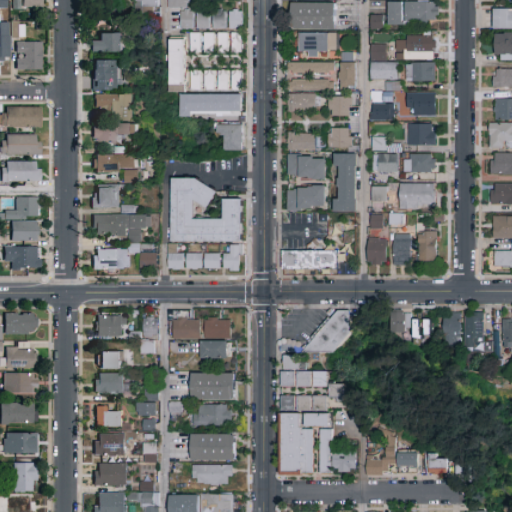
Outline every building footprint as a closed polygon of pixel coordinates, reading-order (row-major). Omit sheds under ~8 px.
[(13,9),(13,0),(41,0),(41,8),(13,9)] [(135,13),(135,0),(159,0),(159,13),(135,13)] [(188,0),(188,10),(194,10),(194,29),(180,29),(180,9),(169,9),(169,0),(188,0)] [(403,2),(403,25),(389,25),(389,2),(403,2)] [(405,21),(405,2),(438,2),(438,21),(405,21)] [(335,4),(335,29),(293,29),(293,4),(335,4)] [(229,29),(229,10),(243,10),(243,29),(229,29)] [(511,30),(494,30),(494,10),(511,10),(511,30)] [(197,29),(197,12),(226,12),(226,29),(197,29)] [(383,16),(383,30),(371,30),(371,16),(383,16)] [(100,33),(120,33),(120,53),(91,53),(91,42),(100,42),(100,33)] [(200,53),(191,53),(191,33),(200,33),(200,53)] [(214,53),(204,53),(204,33),(214,33),(214,53)] [(218,53),(218,33),(242,34),(242,53),(218,53)] [(336,33),(336,47),(328,47),(328,57),(299,57),(299,33),(336,33)] [(511,61),(496,61),(496,34),(511,34),(511,61)] [(396,59),(396,45),(405,45),(405,37),(434,37),(434,59),(396,59)] [(185,39),(185,90),(170,90),(170,39),(185,39)] [(40,42),(40,70),(15,70),(15,42),(40,42)] [(370,61),(370,46),(385,46),(385,61),(370,61)] [(120,61),(120,90),(92,90),(92,60),(120,61)] [(333,74),(288,74),(288,63),(333,63),(333,74)] [(355,90),(341,90),(341,63),(355,63),(355,90)] [(371,80),(371,63),(397,63),(397,80),(371,80)] [(434,64),(434,82),(405,82),(405,64),(434,64)] [(511,87),(494,87),(494,70),(511,70),(511,87)] [(214,90),(191,90),(191,71),(214,71),(214,90)] [(242,90),(218,90),(218,71),(242,71),(242,90)] [(329,90),(287,90),(287,80),(329,80),(329,90)] [(436,116),(414,116),(414,109),(406,109),(406,93),(436,93),(436,116)] [(315,94),(315,111),(288,111),(288,94),(315,94)] [(133,95),(133,121),(112,121),(112,111),(93,111),(93,95),(133,95)] [(180,95),(242,95),(241,116),(180,115),(180,95)] [(350,116),(329,116),(329,97),(350,97),(350,116)] [(511,99),(511,120),(496,120),(495,100),(511,99)] [(372,104),(394,104),(394,121),(372,121),(372,104)] [(0,109),(40,110),(40,127),(0,127),(0,109)] [(117,135),(117,144),(91,144),(91,124),(135,124),(135,135),(117,135)] [(436,146),(408,146),(408,124),(436,124),(436,146)] [(511,148),(490,148),(490,124),(511,124),(511,148)] [(241,151),(224,151),(224,135),(217,135),(217,125),(241,125),(241,151)] [(328,129),(350,129),(350,147),(328,147),(328,129)] [(315,151),(288,151),(288,134),(315,134),(315,151)] [(40,135),(40,155),(1,155),(1,135),(40,135)] [(388,137),(388,145),(397,145),(397,152),(372,152),(372,137),(388,137)] [(357,212),(336,212),(336,154),(357,154),(357,212)] [(373,154),(397,154),(397,173),(373,173),(373,154)] [(404,154),(434,154),(434,172),(404,172),(404,154)] [(511,154),(511,175),(490,175),(490,154),(511,154)] [(136,155),(136,183),(124,183),(124,173),(92,173),(92,155),(136,155)] [(324,156),(324,179),(288,179),(288,156),(324,156)] [(40,182),(1,182),(1,162),(40,162),(40,182)] [(172,242),(172,182),(214,182),(214,205),(195,205),(194,219),(224,219),(225,199),(243,200),(243,243),(172,242)] [(435,185),(435,210),(398,210),(398,185),(435,185)] [(511,204),(491,204),(491,185),(511,185),(511,204)] [(91,208),(91,187),(118,187),(118,208),(91,208)] [(325,187),(325,210),(287,210),(287,187),(325,187)] [(386,187),(386,202),(372,202),(372,187),(386,187)] [(38,197),(38,219),(4,219),(4,210),(15,210),(15,197),(38,197)] [(120,213),(137,214),(137,206),(120,205),(120,213)] [(129,235),(91,234),(92,214),(150,216),(149,228),(141,228),(141,244),(129,244),(129,235)] [(383,216),(383,229),(369,229),(369,216),(383,216)] [(511,238),(493,239),(493,217),(511,217),(511,238)] [(10,241),(10,220),(38,220),(38,241),(10,241)] [(420,262),(420,231),(437,231),(437,262),(420,262)] [(394,235),(411,235),(411,266),(394,266),(394,235)] [(386,265),(367,265),(367,238),(386,238),(386,265)] [(511,268),(494,268),(495,250),(511,251),(511,244),(511,268)] [(232,254),(232,245),(242,245),(242,272),(225,272),(225,254),(232,254)] [(4,246),(39,246),(39,268),(4,268),(4,246)] [(91,250),(129,250),(129,269),(91,269),(91,250)] [(142,269),(142,251),(158,251),(158,269),(142,269)] [(338,251),(338,270),(282,270),(282,251),(338,251)] [(169,269),(169,253),(203,253),(203,269),(169,269)] [(206,269),(206,253),(222,254),(221,270),(206,269)] [(411,313),(411,333),(391,333),(391,313),(411,313)] [(417,334),(417,313),(431,313),(431,334),(417,334)] [(35,314),(35,334),(4,334),(4,314),(35,314)] [(444,314),(462,314),(462,340),(444,340),(444,314)] [(482,347),(465,347),(465,314),(482,314),(482,347)] [(96,337),(96,316),(125,316),(125,337),(96,337)] [(144,339),(144,318),(159,318),(159,339),(144,339)] [(173,339),(173,318),(201,318),(201,339),(173,339)] [(206,339),(206,318),(232,318),(232,339),(206,339)] [(411,336),(418,336),(419,319),(412,318),(411,336)] [(511,319),(511,350),(503,350),(503,319),(511,319)] [(142,354),(142,341),(154,341),(154,354),(142,354)] [(201,341),(231,341),(231,359),(201,359),(201,341)] [(280,353),(280,344),(294,344),(304,353),(295,353),(280,353)] [(35,368),(3,368),(3,348),(35,348),(35,368)] [(94,368),(94,351),(122,351),(122,368),(94,368)] [(299,356),(300,372),(327,371),(327,387),(282,388),(281,356),(299,356)] [(37,373),(37,393),(3,393),(3,373),(37,373)] [(94,393),(94,373),(125,373),(125,393),(94,393)] [(191,374),(236,374),(236,400),(191,400),(191,374)] [(344,385),(344,400),(330,400),(330,385),(344,385)] [(327,397),(327,411),(281,411),(281,397),(327,397)] [(170,411),(170,403),(182,403),(182,412),(170,411)] [(0,404),(36,404),(36,424),(0,424),(0,404)] [(155,404),(155,416),(136,416),(136,404),(155,404)] [(232,426),(194,426),(194,406),(231,406),(232,426)] [(122,427),(94,427),(94,407),(122,407),(122,427)] [(314,475),(279,475),(279,414),(330,414),(330,427),(314,427),(314,475)] [(154,430),(144,431),(143,421),(154,420),(154,430)] [(320,473),(321,430),(333,430),(333,452),(356,452),(356,473),(320,473)] [(37,433),(37,453),(1,453),(1,433),(37,433)] [(124,434),(124,455),(93,455),(93,434),(124,434)] [(192,435),(236,435),(236,461),(192,461),(192,435)] [(155,461),(144,461),(144,444),(155,444),(155,461)] [(366,475),(366,457),(386,457),(386,447),(395,447),(395,475),(366,475)] [(419,453),(419,470),(397,470),(397,453),(419,453)] [(448,473),(428,473),(428,455),(448,455),(448,473)] [(457,475),(457,462),(473,462),(473,475),(457,475)] [(34,492),(14,492),(14,463),(34,463),(34,492)] [(93,486),(93,464),(125,464),(125,486),(93,486)] [(232,465),(232,485),(193,485),(193,465),(232,465)] [(125,494),(125,511),(93,511),(93,494),(125,494)] [(137,503),(137,494),(155,494),(155,503),(137,503)] [(169,511),(169,495),(235,495),(234,511),(169,511)] [(34,511),(0,511),(0,496),(35,497),(34,511)]
